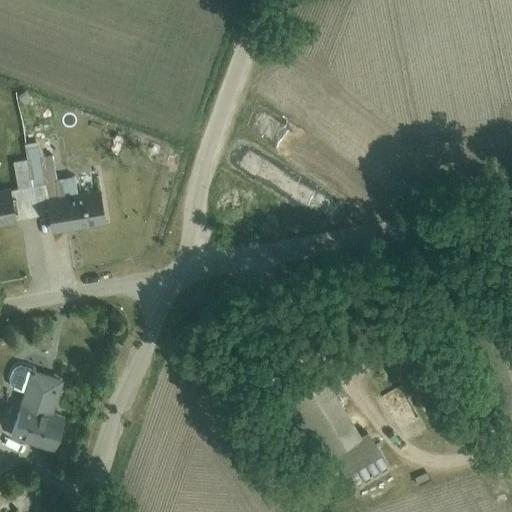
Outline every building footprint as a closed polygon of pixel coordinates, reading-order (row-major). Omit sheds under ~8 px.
[(48,182),(43,153),(41,138),(26,141),(28,156),(15,158),(18,187),(48,182)] [(48,182),(55,228),(109,219),(103,184),(80,188),(75,158),(61,160),(59,151),(43,153),(48,182)] [(0,222),(22,220),(18,187),(0,189),(0,222)] [(498,405),(511,400),(511,348),(499,302),(471,311),(498,405)] [(66,422),(54,419),(66,374),(32,363),(12,434),(57,450),(66,422)] [(381,460),(327,376),(297,395),(351,480),(381,460)]
